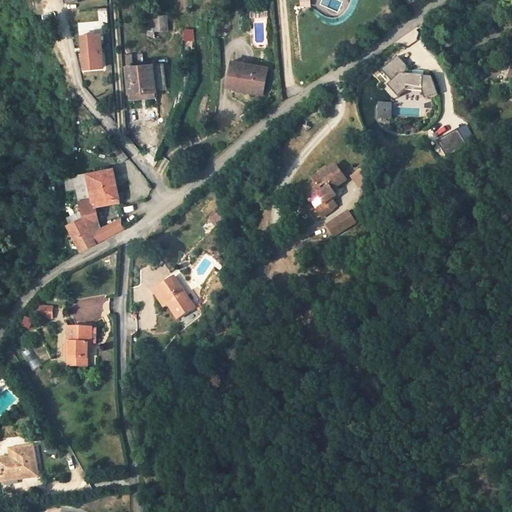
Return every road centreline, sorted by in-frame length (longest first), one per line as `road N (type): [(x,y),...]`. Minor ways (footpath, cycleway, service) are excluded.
road 1 (residential): [(434,0),(171,200)]
road 2 (residential): [(126,234),(122,398),(134,511)]
road 3 (residential): [(171,200),(80,88),(58,0)]
road 4 (residential): [(126,234),(48,273),(0,329)]
